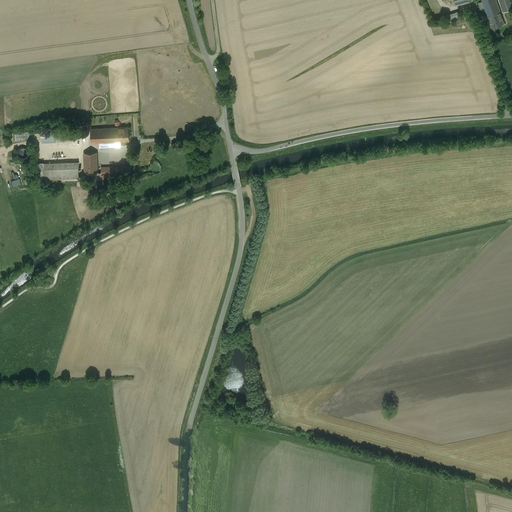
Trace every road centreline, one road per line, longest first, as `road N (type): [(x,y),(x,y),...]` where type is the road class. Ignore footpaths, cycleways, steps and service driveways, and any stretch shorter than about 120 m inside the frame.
road 1 (unclassified): [(231,146),(242,242),(191,421),(185,511)]
road 2 (unclassified): [(511,115),(351,130),(261,150),(231,146)]
road 3 (unclassified): [(190,0),(231,146)]
